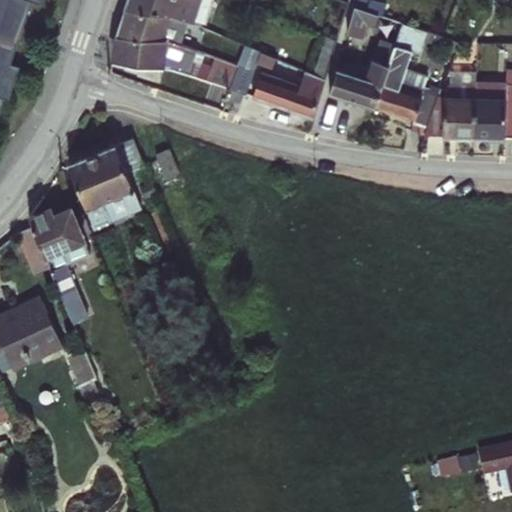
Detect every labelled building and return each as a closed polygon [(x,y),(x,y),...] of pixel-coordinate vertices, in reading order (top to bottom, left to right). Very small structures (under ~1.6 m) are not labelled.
[(0,0),(0,95),(8,98),(19,66),(10,64),(32,0),(41,3),(42,0),(0,0)] [(206,0),(134,0),(131,10),(172,20),(196,29),(206,0)] [(341,97),(387,112),(405,52),(414,24),(368,7),(358,38),(369,42),(374,27),(397,35),(388,64),(381,62),(374,82),(348,74),(341,97)] [(171,70),(233,92),(242,65),(220,58),(216,68),(198,62),(201,52),(169,43),(125,35),(121,61),(171,70)] [(324,76),(336,80),(347,42),(335,37),(324,76)] [(455,76),(470,80),(479,52),(464,47),(455,76)] [(427,125),(435,101),(410,93),(421,57),(405,52),(387,112),(427,125)] [(261,102),(325,121),(336,80),(324,76),(264,54),(261,63),(308,80),(305,87),(269,76),(261,102)] [(233,92),(249,97),(259,69),(242,65),(233,92)] [(437,133),(487,138),(487,87),(474,87),(454,81),(446,105),(437,133)] [(487,138),(511,139),(511,87),(487,87),(487,138)] [(426,129),(437,133),(446,105),(435,101),(427,125),(426,129)] [(151,181),(179,170),(170,149),(156,155),(148,134),(135,141),(147,171),(151,181)] [(98,231),(146,213),(132,177),(147,171),(135,141),(74,164),(98,231)] [(68,263),(91,255),(73,206),(58,212),(56,206),(34,213),(32,216),(37,230),(53,270),(77,334),(86,331),(82,319),(88,317),(68,263)] [(39,276),(53,270),(37,230),(24,235),(39,276)] [(0,339),(12,372),(65,352),(44,298),(0,315),(0,339)] [(77,393),(96,385),(83,352),(64,360),(77,393)] [(0,425),(15,419),(0,383),(0,425)] [(439,476),(479,466),(475,449),(435,459),(439,476)]
